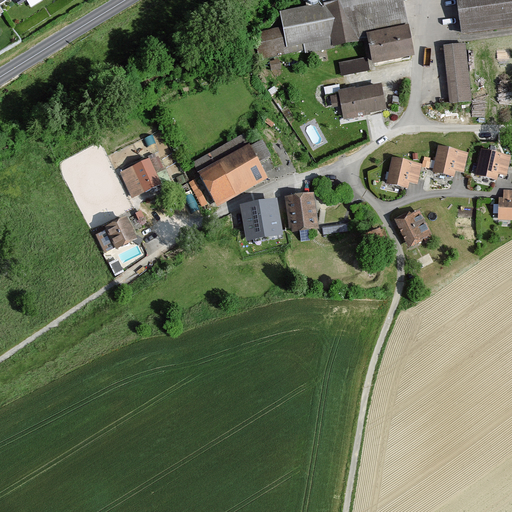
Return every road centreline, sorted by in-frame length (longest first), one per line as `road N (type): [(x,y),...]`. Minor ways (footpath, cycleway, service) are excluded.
road 1 (unclassified): [(0,358),(197,224),(280,182),(351,161),(405,124)]
road 2 (track): [(342,511),(363,384),(393,297)]
road 3 (secondary): [(0,76),(127,0)]
road 4 (unclassified): [(405,124),(426,68),(424,0)]
